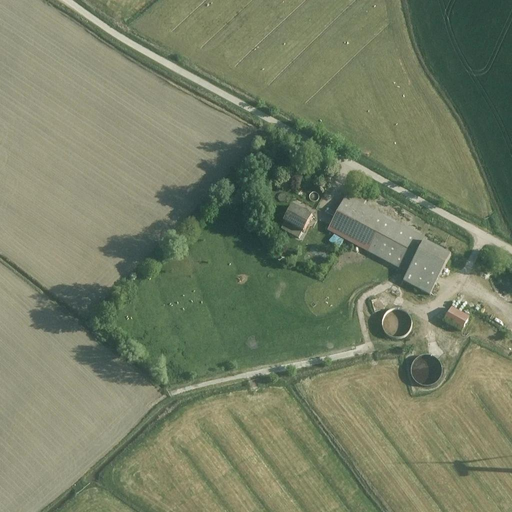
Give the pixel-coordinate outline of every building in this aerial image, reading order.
[(423,241),(343,195),(324,230),(403,275),(419,243),(423,241)] [(309,219),(289,208),(279,227),(299,238),(309,219)] [(430,299),(450,258),(419,243),(403,275),(399,284),(430,299)] [(467,320),(450,311),(443,324),(460,333),(467,320)] [(436,385),(437,369),(421,368),(420,384),(436,385)]
